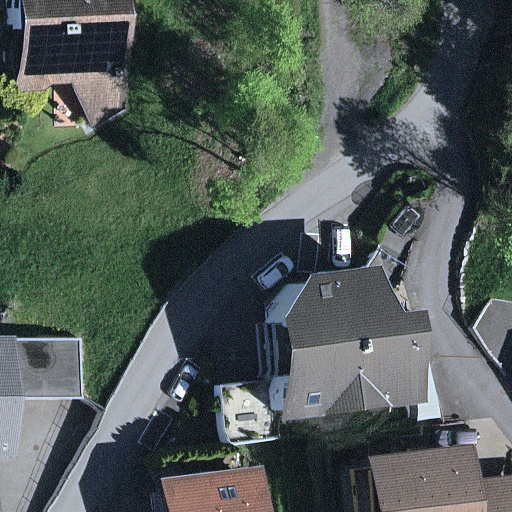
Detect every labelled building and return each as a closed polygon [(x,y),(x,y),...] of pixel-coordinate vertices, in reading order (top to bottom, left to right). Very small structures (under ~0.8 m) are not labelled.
[(0,0),(0,84),(70,85),(94,125),(127,104),(120,85),(119,0),(0,0)] [(283,268),(247,317),(263,422),(428,397),(414,304),(392,308),(370,259),(283,268)] [(10,330),(0,330),(0,453),(11,454),(10,395),(10,330)] [(95,330),(10,330),(10,395),(95,395),(95,330)] [(353,511),(511,511),(511,475),(479,478),(475,440),(348,451),(353,511)] [(272,511),(268,459),(147,470),(150,511),(272,511)]
